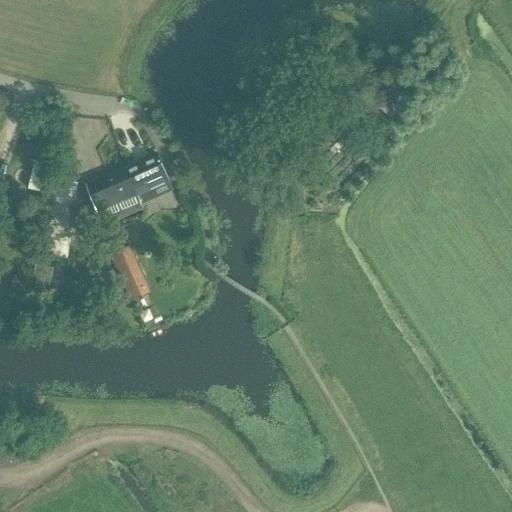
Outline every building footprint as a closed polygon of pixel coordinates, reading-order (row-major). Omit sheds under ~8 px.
[(364,88),(350,105),(369,121),(379,108),(383,104),(364,88)] [(383,104),(379,108),(390,119),(394,114),(383,104)] [(49,131),(45,145),(54,147),(58,134),(49,131)] [(156,155),(124,169),(135,194),(166,181),(167,181),(156,155)] [(124,169),(86,185),(97,211),(103,225),(141,209),(139,205),(135,194),(124,169)] [(70,225),(76,184),(54,181),(49,223),(70,225)] [(186,222),(194,219),(189,208),(181,212),(186,222)] [(149,293),(129,246),(110,255),(130,301),(149,293)] [(35,265),(29,287),(46,291),(51,268),(35,265)]
